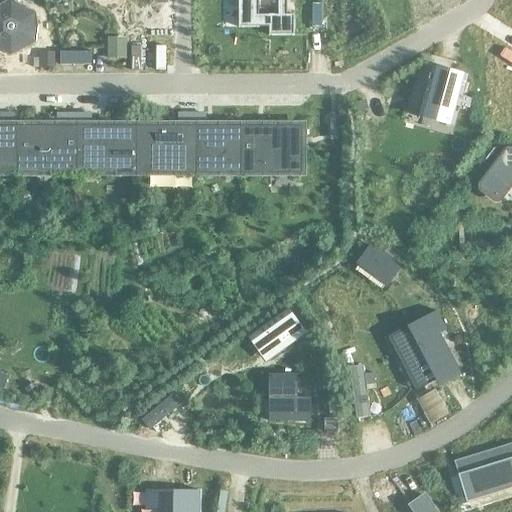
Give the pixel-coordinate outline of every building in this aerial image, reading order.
[(11,0),(10,0),(0,6),(0,49),(11,56),(35,42),(35,14),(11,0)] [(131,0),(130,8),(120,25),(130,42),(150,42),(160,25),(150,8),(149,0),(131,0)] [(238,0),(238,28),(269,28),(269,36),(295,36),(295,15),(287,15),(287,0),(302,0),(301,0),(238,0)] [(431,0),(437,11),(450,4),(448,0),(431,0)] [(126,38),(108,38),(108,58),(126,58),(126,38)] [(511,81),(511,79),(511,57),(500,51),(490,69),(511,81)] [(55,53),(40,53),(39,68),(54,68),(55,53)] [(93,53),(61,53),(60,65),(93,65),(93,53)] [(432,65),(418,118),(419,118),(420,115),(454,124),(453,127),(454,127),(468,75),(467,75),(453,72),(453,74),(433,69),(433,66),(432,65)] [(0,172),(18,172),(18,127),(0,126),(0,172)] [(77,127),(18,127),(18,172),(77,172),(77,127)] [(77,172),(137,172),(137,127),(77,127),(77,172)] [(196,127),(137,127),(137,172),(196,172),(196,127)] [(196,172),(241,172),(241,127),(196,127),(196,172)] [(241,172),(301,172),(301,127),(241,127),(241,172)] [(500,197),(511,180),(511,148),(508,149),(507,149),(506,149),(505,150),(504,151),(479,184),(478,185),(478,186),(479,187),(493,198),(494,198),(495,199),(497,199),(498,198),(499,198),(500,197)] [(371,248),(360,264),(387,283),(398,268),(401,269),(401,268),(369,246),(371,248)] [(300,346),(281,311),(246,330),(265,366),(300,346)] [(437,315),(399,335),(417,368),(429,362),(440,383),(458,374),(437,335),(447,330),(436,311),(435,311),(437,315)] [(0,373),(0,394),(3,395),(9,376),(0,373)] [(269,421),(311,421),(311,398),(297,398),(297,374),(269,374),(269,421)] [(362,416),(383,415),(382,386),(361,386),(362,416)] [(324,423),(324,433),(337,433),(337,422),(324,423)] [(511,445),(456,462),(468,501),(511,486),(511,445)] [(200,511),(201,491),(146,491),(146,510),(159,510),(158,511),(200,511)] [(434,511),(423,496),(409,506),(413,511),(434,511)]
